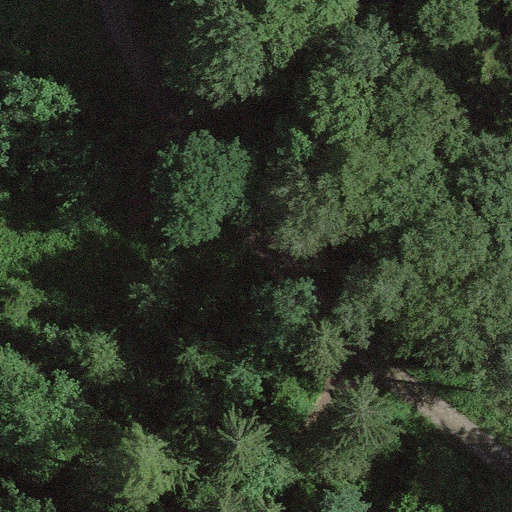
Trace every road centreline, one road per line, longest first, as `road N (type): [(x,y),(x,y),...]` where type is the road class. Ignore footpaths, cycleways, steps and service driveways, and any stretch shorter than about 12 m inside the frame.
road 1 (track): [(116,0),(124,35),(185,143),(361,350)]
road 2 (track): [(361,350),(511,462)]
